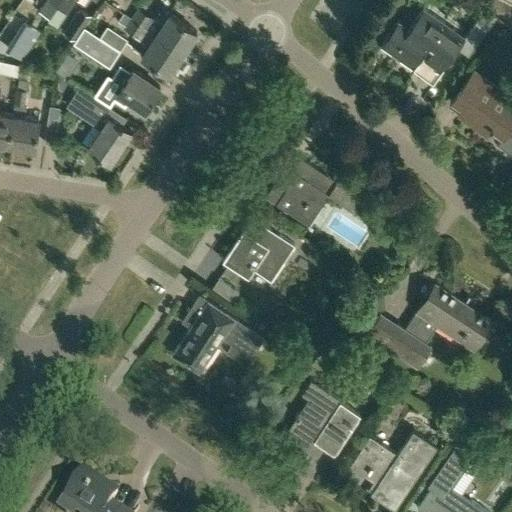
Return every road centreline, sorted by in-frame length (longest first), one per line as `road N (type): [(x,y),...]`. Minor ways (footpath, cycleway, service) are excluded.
road 1 (residential): [(511,247),(269,34)]
road 2 (residential): [(49,366),(257,511)]
road 3 (unclassified): [(153,210),(269,34)]
road 4 (unclassified): [(49,366),(153,210)]
road 5 (residential): [(0,188),(153,210)]
